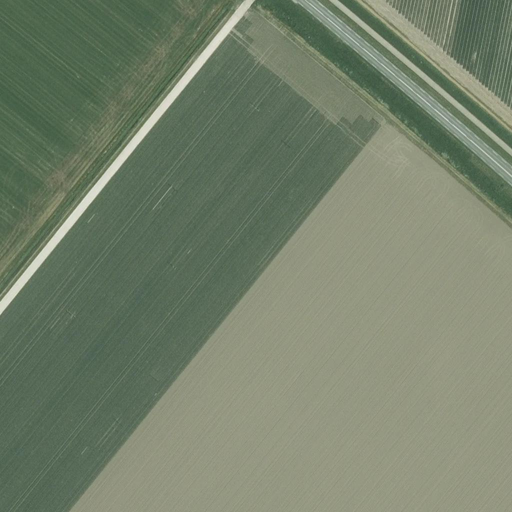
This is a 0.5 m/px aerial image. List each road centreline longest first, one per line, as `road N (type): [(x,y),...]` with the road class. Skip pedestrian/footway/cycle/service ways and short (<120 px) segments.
road 1 (track): [(245,0),(0,311)]
road 2 (primary): [(511,180),(301,0)]
